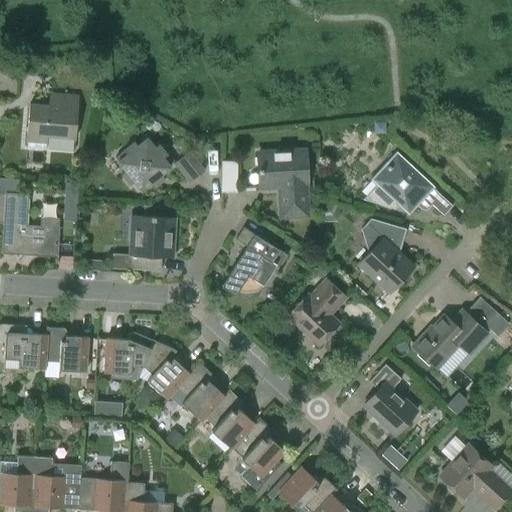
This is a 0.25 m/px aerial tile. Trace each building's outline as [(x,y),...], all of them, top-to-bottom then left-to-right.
[(66,107),(29,104),(26,146),(46,148),(47,137),(75,139),(78,96),(67,95),(66,107)] [(165,179),(161,175),(170,168),(163,158),(167,155),(158,145),(154,148),(147,138),(137,146),(134,142),(124,151),(127,154),(118,162),(125,171),(121,174),(130,185),(134,182),(141,191),(150,184),(154,188),(165,179)] [(306,203),(306,202),(305,186),(307,185),(305,150),(258,153),(259,172),(267,172),(267,188),(281,187),(282,194),(279,195),(280,204),(280,206),(281,208),(281,209),(282,210),(284,212),(284,213),(286,214),(289,215),(291,216),(292,216),(294,216),(297,215),(299,214),(300,214),(302,213),(303,212),(304,210),(305,208),(306,206),(306,203)] [(452,206),(433,188),(434,187),(396,151),(370,179),(376,185),(363,199),(394,209),(398,205),(408,215),(424,198),(443,216),(452,206)] [(188,152),(174,163),(190,183),(204,171),(188,152)] [(232,173),(237,173),(237,162),(221,161),(221,189),(232,189),(232,173)] [(76,219),(78,184),(65,183),(64,219),(76,219)] [(5,193),(5,194),(0,193),(0,222),(3,223),(1,254),(57,257),(59,219),(41,217),(40,226),(26,225),(28,194),(5,193)] [(147,270),(147,269),(148,257),(173,258),(175,218),(131,215),(131,216),(137,217),(135,255),(112,254),(111,269),(147,270)] [(358,264),(389,293),(413,266),(391,246),(394,242),(401,244),(406,229),(370,218),(361,229),(368,253),(358,264)] [(73,256),(74,223),(59,222),(58,255),(73,256)] [(263,286),(264,285),(263,284),(273,269),(277,271),(287,255),(243,227),(235,239),(246,246),(221,286),(235,295),(238,291),(239,292),(238,293),(240,293),(244,294),(247,294),(249,294),(253,294),(255,293),(256,292),(258,291),(261,289),(263,286)] [(326,280),(309,297),(307,295),(287,316),(318,344),(338,323),(328,315),(344,297),(326,280)] [(462,340),(467,345),(482,329),(462,310),(451,322),(443,315),(426,334),(425,333),(412,346),(436,368),(462,340)] [(488,327),(497,336),(508,324),(498,315),(488,327)] [(0,341),(0,342),(4,342),(3,359),(18,360),(18,368),(45,369),(45,361),(46,334),(45,334),(26,333),(26,326),(24,326),(2,325),(0,325),(0,324),(0,341)] [(63,328),(61,328),(48,327),(46,327),(45,334),(46,334),(45,361),(59,362),(58,370),(85,372),(87,337),(66,336),(66,334),(66,333),(66,331),(65,330),(64,329),(63,328)] [(127,337),(127,338),(127,339),(106,338),(104,373),(131,374),(131,366),(143,367),(154,341),(153,340),(134,333),(132,332),(131,333),(129,334),(128,335),(128,336),(127,337)] [(174,350),(173,349),(155,342),(156,341),(154,341),(143,367),(151,375),(146,381),(166,399),(176,388),(189,373),(174,359),(175,358),(176,356),(176,355),(176,354),(176,352),(176,351),(174,350)] [(210,373),(209,372),(200,364),(200,363),(199,362),(189,373),(176,388),(186,397),(181,403),(201,421),(206,416),(206,415),(224,395),(223,395),(209,381),(210,380),(211,379),(211,378),(211,377),(211,376),(211,374),(211,373),(210,373)] [(363,406),(394,434),(389,440),(416,411),(392,388),(401,379),(385,364),(368,382),(377,390),(363,406)] [(240,401),(239,400),(230,391),(229,389),(223,395),(224,395),(206,415),(206,416),(216,425),(211,431),(231,449),(231,448),(254,423),(253,423),(239,409),(240,408),(241,407),(241,406),(241,404),(241,403),(241,402),(240,401)] [(119,400),(95,398),(94,414),(118,416),(119,400)] [(270,428),(269,427),(260,419),(260,418),(258,417),(253,423),(254,423),(231,448),(231,449),(241,458),(249,466),(240,476),(256,491),(281,464),(276,460),(284,451),(269,437),(270,435),(271,434),(271,433),(271,432),(271,431),(271,429),(270,428)] [(474,486),(479,490),(477,492),(495,509),(511,491),(488,470),(492,466),(468,445),(439,476),(463,498),(474,486)] [(13,511),(19,511),(30,511),(34,457),(17,456),(16,463),(0,461),(0,504),(14,506),(13,511)] [(52,458),(34,457),(30,511),(48,511),(49,508),(76,509),(78,478),(80,478),(81,466),(51,464),(52,458)] [(107,511),(124,511),(126,482),(127,483),(128,463),(110,461),(109,479),(80,478),(78,478),(76,509),(107,511)] [(316,481),(301,466),(292,476),(287,472),(266,495),(271,499),(278,492),(298,511),(313,511),(331,494),(332,495),(337,489),(335,488),(325,479),(325,478),(323,478),(321,478),(320,478),(319,479),(316,481)] [(171,511),(172,503),(143,502),(144,483),(127,483),(126,482),(124,511),(171,511)] [(361,511),(355,506),(354,505),(352,505),(350,505),(348,506),(346,508),(332,495),(331,494),(313,511),(361,511)]
